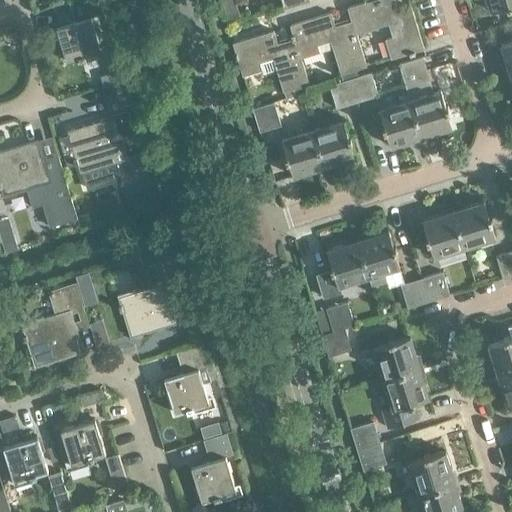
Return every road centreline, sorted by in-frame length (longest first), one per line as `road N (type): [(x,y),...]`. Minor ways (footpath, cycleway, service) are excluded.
road 1 (tertiary): [(343,511),(255,228)]
road 2 (residential): [(501,511),(440,318),(511,296)]
road 3 (residential): [(172,511),(137,399),(120,381),(94,379),(0,408)]
road 4 (residential): [(255,228),(493,155)]
road 5 (tertiary): [(255,228),(190,0)]
road 6 (residential): [(493,155),(448,0)]
road 7 (residential): [(0,111),(28,99),(38,81),(18,0)]
